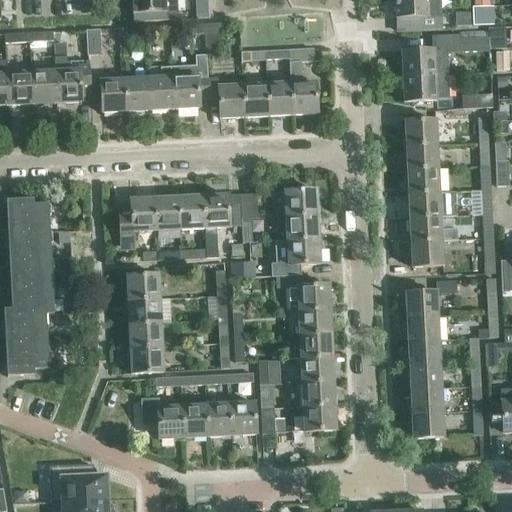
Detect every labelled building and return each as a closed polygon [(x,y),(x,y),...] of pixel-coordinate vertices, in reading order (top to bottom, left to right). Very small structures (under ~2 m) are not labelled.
[(155,14),(156,21),(173,20),(173,3),(166,3),(165,0),(131,0),(132,15),(155,14)] [(195,0),(196,19),(208,19),(207,0),(195,0)] [(396,0),(397,20),(440,17),(439,0),(396,0)] [(475,0),(475,9),(491,8),(490,0),(475,0)] [(488,26),(488,12),(472,13),(473,26),(488,26)] [(472,28),(472,15),(460,15),(461,29),(472,28)] [(218,25),(205,26),(206,35),(206,51),(219,51),(218,25)] [(205,26),(192,26),(193,36),(206,35),(205,26)] [(146,29),(147,38),(171,37),(170,28),(146,29)] [(489,39),(489,49),(505,49),(504,28),(488,28),(489,39)] [(123,39),(147,38),(146,29),(122,30),(123,39)] [(88,32),(89,57),(102,56),(100,31),(88,32)] [(490,52),(489,49),(489,39),(488,32),(461,34),(461,41),(459,41),(460,54),(490,52)] [(53,33),(29,35),(30,44),(54,42),(53,33)] [(30,44),(29,35),(5,36),(6,45),(30,44)] [(402,54),(403,79),(447,77),(446,52),(457,51),(456,36),(429,37),(429,52),(402,54)] [(289,52),(290,61),(291,85),(293,118),(318,116),(316,83),(303,84),(302,64),(315,63),(314,50),(289,52)] [(265,53),(266,62),(290,61),(289,52),(265,53)] [(252,63),(266,62),(265,53),(252,54),(252,63)] [(508,53),(494,53),(494,71),(508,71),(508,53)] [(196,68),(173,69),(175,111),(200,110),(199,101),(219,100),(219,88),(218,79),(208,80),(207,57),(196,57),(196,68)] [(56,72),(57,105),(82,104),(82,96),(89,96),(88,63),(67,64),(67,59),(55,60),(56,72)] [(0,108),(9,108),(8,75),(7,62),(0,61),(0,108)] [(151,113),(175,111),(173,69),(161,70),(162,79),(150,80),(151,113)] [(33,107),(57,105),(56,72),(32,74),(33,107)] [(33,107),(32,74),(8,75),(9,108),(33,107)] [(448,98),(447,77),(403,79),(404,104),(437,102),(437,99),(448,98)] [(498,90),(508,89),(508,78),(497,79),(498,90)] [(151,113),(150,80),(126,81),(127,114),(151,113)] [(127,114),(126,81),(101,82),(103,115),(127,114)] [(267,86),(269,119),(293,118),(291,85),(267,86)] [(245,120),(269,119),(267,86),(243,87),(245,120)] [(245,120),(243,87),(219,88),(219,100),(220,121),(245,120)] [(463,111),(493,109),(492,96),(462,97),(463,111)] [(510,122),(510,114),(493,115),(494,122),(510,122)] [(479,145),(488,144),(487,119),(478,120),(479,145)] [(407,148),(437,147),(436,122),(405,124),(407,148)] [(488,144),(479,145),(481,168),(489,168),(488,144)] [(496,163),(506,163),(505,144),(495,145),(496,163)] [(408,172),(439,171),(437,147),(407,148),(408,172)] [(508,162),(506,163),(496,163),(495,163),(496,188),(509,188),(508,162)] [(489,168),(481,168),(482,192),(491,192),(489,168)] [(409,196),(440,195),(439,171),(408,172),(409,196)] [(286,219),(318,217),(317,192),(285,194),(286,219)] [(491,192),(482,192),(483,216),(492,216),(491,192)] [(457,218),(456,194),(440,195),(409,196),(410,220),(441,219),(457,218)] [(241,222),(251,221),(258,221),(257,195),(240,196),(241,209),(241,215),(241,222)] [(240,196),(204,198),(204,214),(205,231),(242,229),(241,222),(241,215),(241,209),(240,196)] [(178,199),(180,232),(205,231),(204,214),(204,198),(178,199)] [(154,201),(156,234),(180,232),(178,199),(154,201)] [(6,202),(8,234),(50,234),(48,206),(33,207),(33,201),(6,202)] [(119,206),(121,248),(133,248),(132,235),(156,234),(154,201),(131,202),(131,206),(119,206)] [(492,216),(483,216),(484,240),(493,240),(492,216)] [(318,217),(286,219),(287,243),(320,242),(318,217)] [(441,219),(410,220),(411,244),(442,243),(456,242),(456,230),(442,231),(441,219)] [(252,245),(251,221),(241,222),(242,229),(243,245),(252,245)] [(9,262),(51,262),(50,234),(8,234),(9,262)] [(493,240),(484,240),(486,265),(484,265),(484,275),(495,274),(493,240)] [(320,242),(287,243),(288,266),(276,267),(276,279),(301,277),(301,266),(321,265),(320,242)] [(442,243),(411,244),(413,269),(444,267),(442,243)] [(511,246),(506,246),(507,264),(501,264),(502,293),(509,293),(509,292),(511,291),(511,246)] [(181,252),(182,262),(207,260),(206,251),(181,252)] [(158,264),(182,262),(181,252),(158,254),(158,264)] [(158,254),(142,254),(143,264),(158,264),(158,254)] [(51,262),(9,262),(10,288),(52,288),(51,262)] [(251,264),(230,265),(231,280),(256,279),(255,264),(251,264)] [(217,299),(226,298),(224,265),(215,266),(217,299)] [(127,304),(160,302),(159,277),(126,279),(127,304)] [(299,314),(331,312),(330,287),(302,288),(301,277),(276,279),(277,290),(290,290),(290,314),(299,314)] [(406,295),(407,319),(438,318),(437,296),(457,295),(457,282),(436,283),(437,294),(406,295)] [(53,317),(52,288),(10,288),(12,314),(29,313),(29,318),(45,318),(53,317)] [(488,315),(497,315),(496,291),(487,291),(488,315)] [(218,323),(227,323),(226,298),(217,299),(218,323)] [(129,328),(161,326),(160,302),(127,304),(129,328)] [(331,312),(299,314),(300,337),(332,336),(331,312)] [(4,314),(5,348),(47,346),(45,318),(29,318),(29,313),(12,314),(4,314)] [(497,315),(488,315),(489,340),(498,339),(497,315)] [(234,341),(244,340),(243,316),(233,316),(234,341)] [(408,344),(439,342),(438,318),(407,319),(408,344)] [(220,348),(229,347),(227,323),(218,323),(220,348)] [(130,352),(163,351),(161,326),(129,328),(130,352)] [(511,353),(511,331),(502,332),(502,346),(484,346),(484,370),(497,369),(497,354),(511,353)] [(332,336),(300,337),(301,362),(333,360),(332,336)] [(190,347),(204,346),(203,338),(189,339),(190,347)] [(244,340),(234,341),(236,365),(245,364),(244,340)] [(471,365),(480,365),(478,340),(469,341),(471,365)] [(410,368),(441,367),(439,342),(408,344),(410,368)] [(48,373),(47,346),(5,348),(7,381),(34,380),(33,374),(48,373)] [(229,347),(220,348),(221,371),(230,371),(229,347)] [(163,351),(130,352),(131,375),(164,373),(163,351)] [(302,385),(334,384),(333,360),(301,362),(302,385)] [(261,387),(269,387),(268,363),(259,363),(261,387)] [(472,389),(481,388),(480,365),(471,365),(472,389)] [(411,392),(442,390),(441,367),(410,368),(411,392)] [(227,376),(228,386),(254,384),(253,375),(227,376)] [(203,378),(204,387),(228,386),(227,376),(203,378)] [(179,379),(180,388),(204,387),(203,378),(179,379)] [(156,389),(180,388),(179,379),(156,380),(156,389)] [(303,410),(335,408),(334,384),(302,385),(303,410)] [(269,387),(261,387),(262,413),(271,412),(271,410),(269,387)] [(473,413),(482,413),(481,388),(472,389),(473,413)] [(412,416),(443,415),(442,390),(411,392),(412,416)] [(495,436),(511,435),(511,402),(501,403),(502,416),(493,416),(495,436)] [(159,443),(182,442),(181,410),(160,411),(159,403),(142,403),(143,429),(158,429),(159,443)] [(229,407),(230,439),(256,438),(254,406),(229,407)] [(230,439),(229,407),(205,408),(207,440),(230,439)] [(207,440),(205,408),(181,410),(182,442),(207,440)] [(335,408),(303,410),(304,433),(336,432),(335,408)] [(271,412),(262,413),(263,436),(276,436),(274,410),(271,410),(271,412)] [(482,413),(473,413),(474,437),(483,437),(482,413)] [(443,415),(412,416),(413,440),(444,439),(443,415)] [(50,468),(52,503),(64,503),(106,501),(105,479),(93,479),(92,466),(50,468)] [(106,511),(106,501),(64,503),(64,511),(106,511)]
